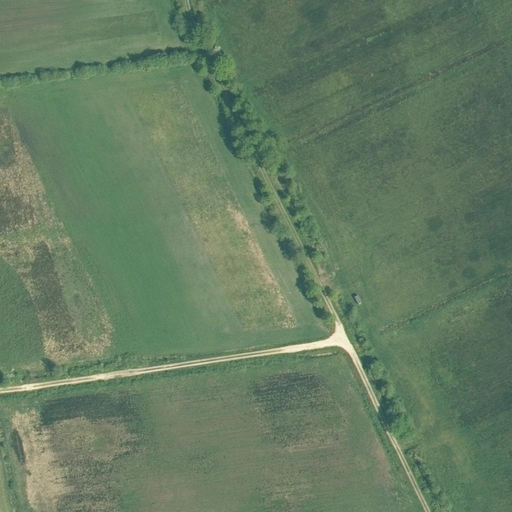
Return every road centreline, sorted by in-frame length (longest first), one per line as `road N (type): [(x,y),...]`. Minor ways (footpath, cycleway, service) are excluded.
road 1 (track): [(0,390),(345,342),(427,511)]
road 2 (track): [(186,0),(202,49),(345,342)]
